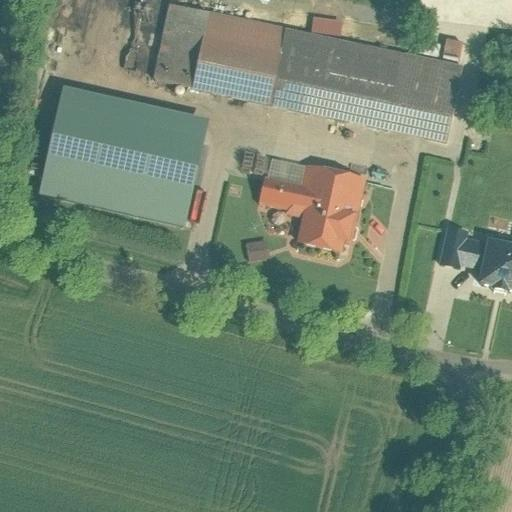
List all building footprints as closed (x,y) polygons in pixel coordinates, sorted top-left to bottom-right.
[(511,0),(423,0),(422,18),(511,28),(511,0)] [(214,18),(173,9),(157,83),(199,92),(214,18)] [(289,33),(214,18),(199,92),(274,108),(289,33)] [(274,108),(449,144),(464,70),(289,33),(274,108)] [(45,199),(185,233),(211,126),(71,92),(45,199)] [(298,250),(349,262),(368,183),(316,171),(312,191),(269,181),(263,208),(305,217),(298,250)] [(468,227),(452,224),(443,269),(459,272),(460,267),(465,240),(468,227)] [(483,291),(511,296),(511,241),(494,238),(492,245),(465,240),(460,267),(487,273),(483,291)] [(267,261),(265,243),(244,246),(246,263),(267,261)]
